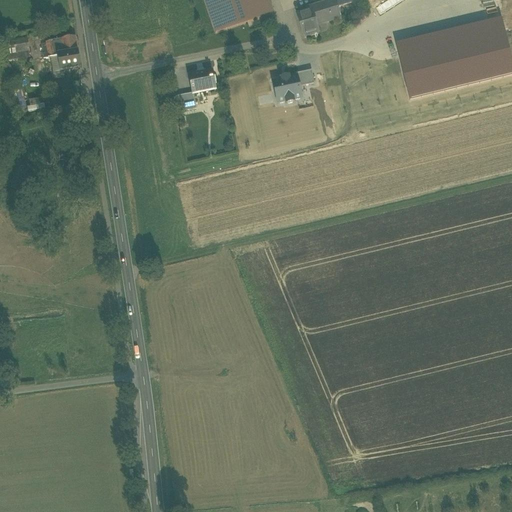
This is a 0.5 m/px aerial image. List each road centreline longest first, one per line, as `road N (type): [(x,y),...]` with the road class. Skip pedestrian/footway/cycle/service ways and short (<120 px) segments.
road 1 (track): [(511,178),(127,271)]
road 2 (secondary): [(142,374),(84,0)]
road 3 (residential): [(0,389),(142,374)]
road 4 (secondary): [(157,511),(142,374)]
